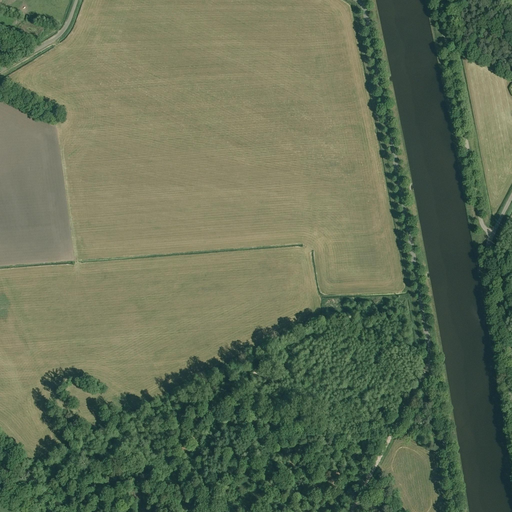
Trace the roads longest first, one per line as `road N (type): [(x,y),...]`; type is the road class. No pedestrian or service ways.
road 1 (unclassified): [(455,511),(362,0)]
road 2 (unclassified): [(491,234),(480,218),(438,0)]
road 3 (unclassified): [(511,407),(486,254),(491,234)]
road 4 (track): [(351,511),(421,376)]
